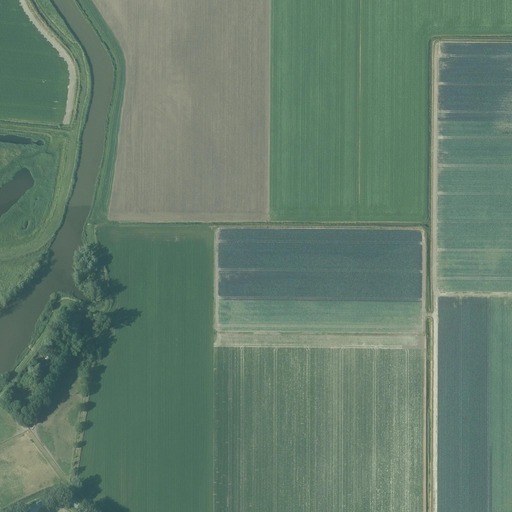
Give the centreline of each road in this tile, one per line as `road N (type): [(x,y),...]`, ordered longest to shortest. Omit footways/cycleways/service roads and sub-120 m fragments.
road 1 (track): [(434,511),(434,294)]
road 2 (track): [(92,357),(69,500)]
